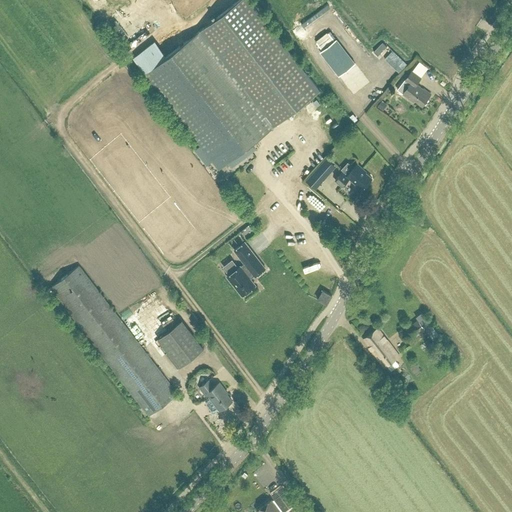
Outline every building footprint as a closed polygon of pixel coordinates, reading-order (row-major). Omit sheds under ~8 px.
[(249,0),(239,0),(168,56),(155,40),(133,57),(146,73),(145,74),(219,169),(320,90),(249,0)] [(123,8),(110,17),(113,21),(126,13),(123,8)] [(336,38),(320,51),(339,74),(354,62),(336,38)] [(382,42),(374,51),(378,55),(387,46),(382,42)] [(419,61),(416,71),(425,74),(429,64),(419,61)] [(415,84),(421,77),(411,70),(404,79),(410,83),(402,93),(413,101),(414,98),(422,104),(430,94),(423,88),(422,89),(415,84)] [(315,188),(332,170),(336,165),(326,157),(306,179),(315,188)] [(342,186),(349,178),(362,189),(372,178),(365,172),(366,171),(357,163),(347,175),(342,171),(335,179),(342,186)] [(240,265),(238,266),(229,273),(227,275),(242,294),(255,284),(250,277),(254,274),(255,275),(265,267),(245,241),(234,249),(245,262),(241,266),(240,265)] [(177,393),(79,265),(50,287),(149,415),(177,393)] [(326,303),(332,294),(323,289),(317,298),(326,303)] [(417,314),(425,324),(431,319),(423,309),(417,314)] [(418,318),(402,331),(412,344),(428,332),(418,318)] [(203,348),(182,320),(158,338),(179,366),(203,348)] [(398,356),(377,328),(363,338),(384,366),(398,356)] [(220,409),(232,400),(224,389),(225,388),(219,381),(213,386),(208,380),(199,387),(206,396),(209,394),(220,409)] [(281,511),(272,498),(253,511),(281,511)]
